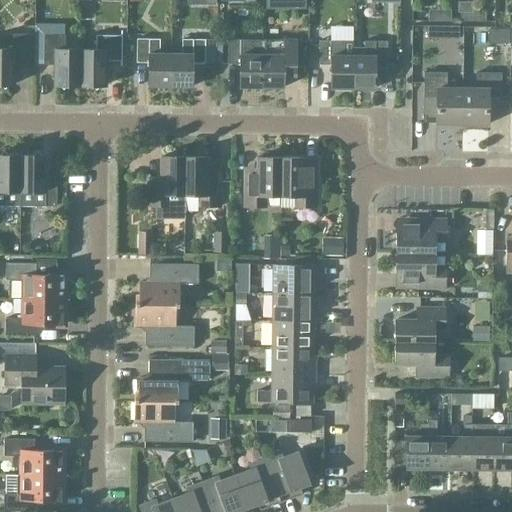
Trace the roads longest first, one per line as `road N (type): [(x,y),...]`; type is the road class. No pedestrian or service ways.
road 1 (residential): [(94,511),(97,122)]
road 2 (residential): [(354,511),(357,176)]
road 3 (residential): [(357,176),(357,125),(97,122)]
road 4 (residential): [(511,177),(357,176)]
